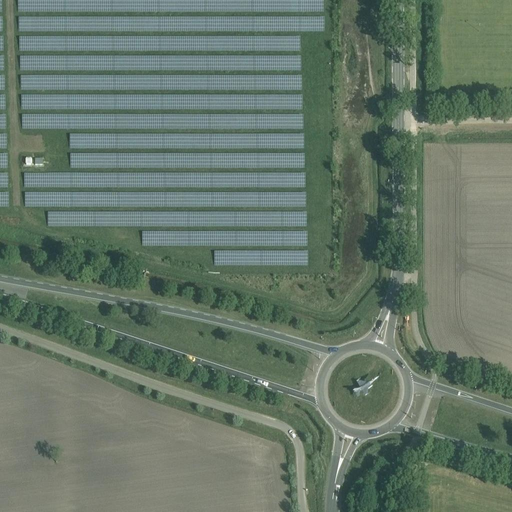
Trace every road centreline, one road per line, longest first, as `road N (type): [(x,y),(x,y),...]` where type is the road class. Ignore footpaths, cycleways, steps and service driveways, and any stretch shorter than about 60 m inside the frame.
road 1 (unclassified): [(303,511),(298,444),(282,427),(0,329)]
road 2 (primary): [(339,354),(170,309),(0,280)]
road 3 (primary): [(0,295),(324,405)]
road 4 (tertiary): [(390,305),(398,121)]
road 5 (primary): [(391,425),(511,458)]
road 6 (tertiary): [(398,121),(397,0)]
